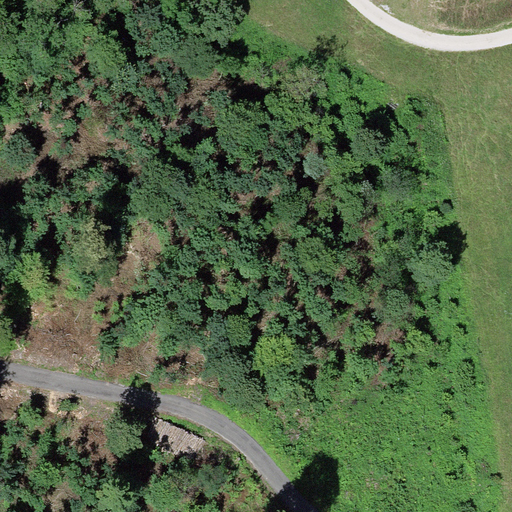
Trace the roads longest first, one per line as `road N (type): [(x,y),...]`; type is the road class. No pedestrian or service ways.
road 1 (track): [(0,368),(202,410),(240,433),(307,511)]
road 2 (track): [(511,34),(433,42),(358,0)]
